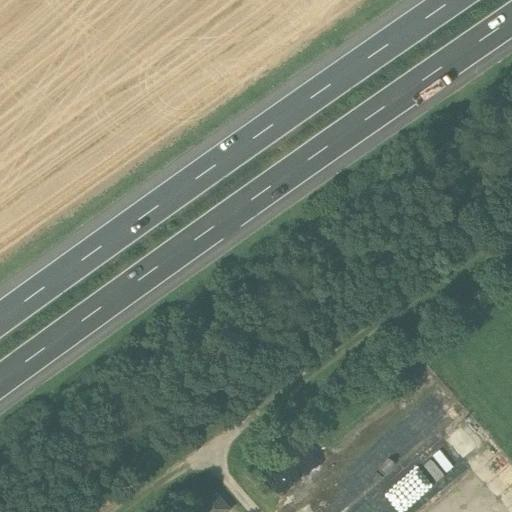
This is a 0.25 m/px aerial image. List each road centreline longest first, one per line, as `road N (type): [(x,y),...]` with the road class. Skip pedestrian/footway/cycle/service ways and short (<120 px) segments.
road 1 (motorway): [(0,392),(511,28)]
road 2 (motorway): [(466,0),(0,328)]
road 3 (track): [(124,511),(511,236)]
